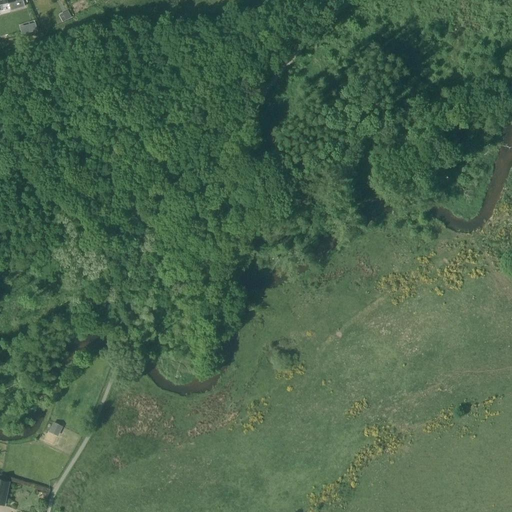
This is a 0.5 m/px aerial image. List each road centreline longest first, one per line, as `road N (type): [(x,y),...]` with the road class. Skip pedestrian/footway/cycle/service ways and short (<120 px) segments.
road 1 (track): [(128,335),(143,239),(198,162),(336,12)]
road 2 (track): [(231,21),(43,69),(0,66)]
